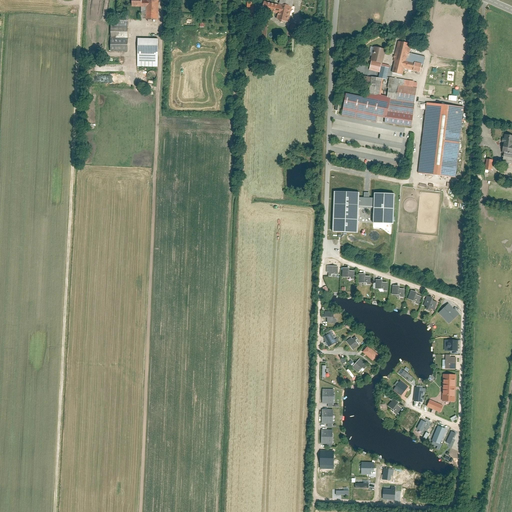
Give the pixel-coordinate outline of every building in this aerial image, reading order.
[(157,0),(133,0),(133,5),(146,6),(145,18),(157,18),(157,0)] [(203,0),(193,0),(189,0),(189,9),(202,10),(203,0)] [(280,18),(290,21),(295,0),(280,0),(280,2),(270,0),(267,0),(264,13),(273,15),(274,11),(282,13),(280,18)] [(128,52),(128,16),(111,15),(111,52),(128,52)] [(306,25),(294,23),(293,29),(304,31),(306,25)] [(138,67),(158,67),(159,39),(138,39),(138,67)] [(400,43),(392,72),(403,75),(405,68),(422,72),(425,59),(409,55),(412,46),(400,43)] [(372,62),(382,65),(386,53),(376,50),(372,62)] [(153,76),(153,74),(153,73),(152,71),(151,70),(150,69),(148,69),(147,69),(145,69),(144,70),(143,71),(142,73),(142,74),(142,76),(143,77),(144,78),(145,79),(147,80),(148,80),(150,79),(151,78),(152,77),(153,76)] [(398,100),(417,104),(420,88),(402,84),(398,100)] [(350,93),(345,114),(379,121),(380,116),(388,118),(393,99),(393,96),(369,91),(368,97),(350,93)] [(398,100),(393,99),(388,118),(388,122),(412,127),(417,104),(398,100)] [(429,102),(419,173),(454,178),(464,107),(429,102)] [(511,136),(504,135),(502,152),(507,153),(511,153),(511,136)] [(494,174),(496,159),(488,158),(486,173),(494,174)] [(359,199),(359,195),(334,194),(333,234),(358,235),(359,208),(359,199)] [(373,226),(394,227),(395,196),(375,196),(374,200),(374,209),(373,226)] [(359,199),(359,208),(374,209),(374,200),(367,199),(359,199)] [(338,265),(326,265),(326,271),(328,271),(328,275),(331,275),(331,273),(338,273),(338,265)] [(344,267),(344,277),(352,277),(352,279),(356,279),(356,270),(351,270),(351,267),(344,267)] [(369,274),(360,274),(360,283),(369,283),(369,285),(372,285),(372,276),(369,276),(369,274)] [(385,279),(377,279),(377,288),(386,288),(386,290),(389,290),(389,282),(385,282),(385,279)] [(402,286),(394,285),(394,294),(403,294),(403,296),(406,296),(406,288),(402,288),(402,286)] [(420,293),(412,290),(409,299),(418,302),(418,303),(421,305),(424,297),(419,295),(420,293)] [(428,295),(424,305),(429,306),(428,308),(433,310),(434,309),(438,310),(441,302),(436,300),(437,298),(428,295)] [(451,304),(441,314),(449,323),(460,314),(451,304)] [(334,311),(325,311),(325,316),(327,316),(327,322),(335,323),(336,316),(333,316),(334,311)] [(323,335),(328,346),(339,340),(337,337),(334,338),(331,331),(323,335)] [(346,341),(353,350),(359,344),(355,339),(357,338),(355,335),(352,338),(351,336),(346,341)] [(459,341),(447,341),(446,350),(459,350),(459,341)] [(361,351),(372,360),(378,353),(368,344),(361,351)] [(445,368),(456,368),(456,356),(445,356),(445,368)] [(359,358),(351,367),(357,372),(362,367),(364,368),(366,366),(363,363),(364,362),(359,358)] [(403,369),(400,373),(410,382),(413,378),(403,369)] [(455,400),(456,374),(442,373),(442,400),(455,400)] [(393,388),(400,395),(408,385),(401,379),(393,388)] [(426,389),(416,387),(414,400),(424,402),(426,389)] [(333,389),(322,388),(322,402),(328,402),(328,406),(332,406),(333,389)] [(393,397),(387,405),(394,410),(399,402),(393,397)] [(439,411),(442,405),(429,399),(427,405),(439,411)] [(333,409),(322,408),(321,422),(327,423),(327,426),(332,426),(333,409)] [(415,429),(422,432),(427,422),(421,418),(415,429)] [(447,430),(439,426),(433,440),(441,443),(447,430)] [(332,429),(321,428),(321,442),(327,442),(326,446),(331,446),(332,429)] [(334,452),(320,452),(320,471),(334,471),(334,452)] [(376,463),(363,462),(363,474),(376,474),(376,463)] [(393,470),(384,468),(382,479),(391,480),(391,476),(392,476),(393,470)] [(383,489),(383,499),(395,500),(395,488),(391,488),(391,489),(383,489)]
